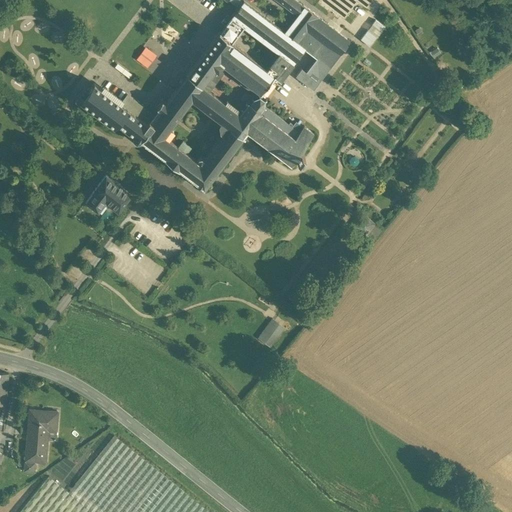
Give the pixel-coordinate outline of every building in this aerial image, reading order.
[(226,0),(227,1),(227,0),(277,0),(297,15),(285,32),(299,42),(318,17),(295,0),(226,0)] [(285,32),(244,1),(223,27),(219,33),(226,38),(231,33),(238,22),(278,52),(270,63),(266,68),(275,75),(276,74),(281,78),(284,74),(305,47),(299,42),(285,32)] [(350,41),(321,19),(310,34),(321,42),(312,54),(316,58),(306,72),(319,82),(350,41)] [(375,20),(361,40),(370,47),(385,27),(375,20)] [(281,78),(276,74),(275,75),(266,68),(226,38),(219,33),(193,68),(207,78),(220,61),(265,96),(279,79),(280,79),(281,78)] [(167,102),(162,99),(157,106),(161,110),(157,116),(127,93),(121,102),(115,98),(94,82),(80,100),(114,126),(117,122),(133,134),(133,135),(133,139),(136,141),(140,140),(158,153),(185,173),(204,188),(226,159),(229,162),(234,156),(230,153),(242,137),(244,139),(245,137),(243,136),(247,131),(253,124),(239,113),(201,85),(207,78),(193,68),(188,65),(179,77),(183,80),(167,102)] [(127,93),(121,89),(115,98),(121,102),(127,93)] [(299,131),(266,106),(264,105),(264,99),(264,98),(261,96),(255,96),(247,90),(240,99),(246,104),(239,113),(253,124),(247,131),(281,157),(282,154),(292,161),(290,164),(291,164),(296,158),(300,161),(305,155),(301,152),(314,133),(303,125),(299,131)] [(131,193),(106,174),(93,192),(86,202),(98,211),(105,201),(118,211),(131,193)] [(366,230),(377,239),(385,230),(374,221),(366,230)] [(273,318),(258,338),(270,347),(285,327),(273,318)] [(0,405),(6,405),(8,373),(0,372),(0,405)] [(58,411),(33,409),(30,436),(27,436),(25,460),(35,461),(45,462),(48,430),(56,431),(58,411)] [(210,511),(114,435),(69,491),(94,511),(210,511)] [(35,461),(25,460),(24,471),(34,472),(35,461)] [(94,511),(69,491),(49,475),(19,511),(94,511)]
